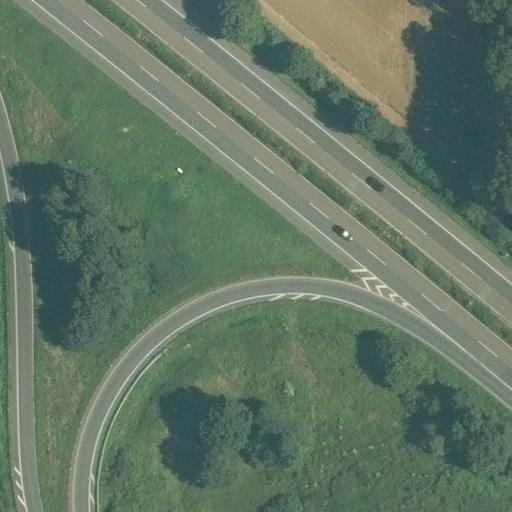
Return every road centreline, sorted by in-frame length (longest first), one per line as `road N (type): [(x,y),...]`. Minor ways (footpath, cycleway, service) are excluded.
road 1 (motorway): [(93,511),(100,425),(122,380),(184,317),(253,286),(307,284),(354,294),(414,320),(511,386)]
road 2 (motorway): [(66,0),(511,367)]
road 3 (motorway): [(511,310),(120,0)]
road 4 (motorway): [(0,105),(22,230),(46,511)]
